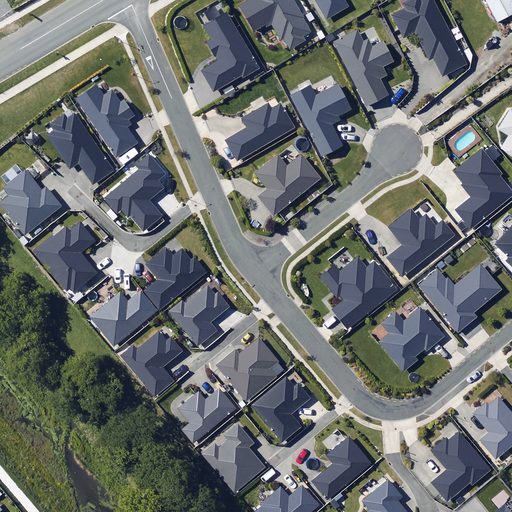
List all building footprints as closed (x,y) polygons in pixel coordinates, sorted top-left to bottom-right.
[(246,0),(247,2),(251,0),(266,27),(272,24),(286,51),(311,37),(290,0),(246,0)] [(315,0),(326,20),(347,9),(341,0),(315,0)] [(443,78),(465,67),(429,0),(423,0),(418,3),(416,0),(411,0),(403,5),(405,10),(392,17),(404,40),(416,34),(430,62),(434,60),(443,78)] [(511,14),(511,0),(481,0),(496,24),(511,14)] [(201,70),(214,93),(241,77),(243,80),(258,71),(226,15),(204,27),(214,46),(210,49),(216,61),(201,70)] [(362,43),(356,32),(333,43),(366,107),(386,97),(378,81),(385,77),(381,68),(392,63),(382,43),(370,49),(366,41),(362,43)] [(131,125),(129,122),(134,118),(122,101),(119,103),(111,92),(103,97),(95,86),(75,100),(117,160),(138,146),(126,128),(131,125)] [(348,112),(335,86),(315,97),(309,86),(291,96),(322,157),(341,147),(330,126),(339,121),(337,117),(348,112)] [(270,111),(267,105),(242,119),(247,129),(226,141),(237,161),(293,129),(279,105),(270,111)] [(511,108),(497,129),(507,136),(500,149),(511,156),(511,108)] [(65,120),(63,116),(50,125),(55,131),(48,136),(72,170),(79,165),(94,186),(113,173),(73,115),(65,120)] [(480,151),(453,172),(463,184),(461,186),(471,198),(455,210),(469,228),(511,195),(497,176),(499,175),(480,151)] [(320,179),(302,155),(285,168),(277,156),(253,174),(266,191),(259,197),(273,216),(320,179)] [(166,176),(149,156),(135,167),(138,170),(105,198),(119,215),(125,211),(144,232),(161,217),(148,202),(163,190),(158,183),(166,176)] [(60,207),(43,186),(38,189),(24,172),(3,189),(9,196),(0,202),(0,204),(25,236),(60,207)] [(417,221),(410,211),(388,227),(402,245),(387,257),(401,277),(453,237),(441,222),(433,227),(424,216),(417,221)] [(94,243),(76,220),(55,237),(53,235),(35,251),(71,295),(96,275),(80,255),(94,243)] [(511,226),(495,244),(507,257),(506,258),(511,263),(511,226)] [(189,260),(181,250),(172,257),(165,249),(146,264),(159,280),(146,290),(160,308),(205,274),(193,258),(189,260)] [(365,269),(356,259),(338,273),(333,266),(320,276),(340,302),(331,309),(345,328),(393,290),(372,263),(365,269)] [(500,290),(478,264),(450,286),(437,270),(418,286),(457,333),(475,318),(472,313),(500,290)] [(229,308),(216,293),(212,296),(206,288),(184,306),(182,303),(170,312),(198,346),(216,332),(209,324),(229,308)] [(157,312),(140,292),(127,303),(119,294),(91,317),(115,346),(157,312)] [(424,349),(426,352),(443,338),(419,309),(402,323),(394,313),(381,324),(389,333),(379,342),(404,372),(417,361),(414,358),(424,349)] [(183,351),(171,337),(165,342),(156,331),(135,348),(133,346),(121,355),(155,396),(172,382),(162,369),(183,351)] [(277,363),(258,339),(242,352),(237,347),(216,364),(246,401),(275,377),(269,370),(277,363)] [(294,389),(284,378),(252,405),(283,441),(299,427),(288,414),(307,398),(297,386),(294,389)] [(235,408),(218,389),(205,400),(198,392),(178,409),(188,421),(181,428),(193,443),(235,408)] [(511,415),(499,400),(489,407),(485,402),(472,413),(488,433),(480,440),(495,459),(511,444),(511,415)] [(202,454),(234,492),(263,467),(247,448),(253,443),(237,425),(224,436),(228,440),(218,449),(214,444),(202,454)] [(431,482),(446,500),(467,483),(469,485),(487,470),(457,433),(447,440),(445,438),(430,450),(446,470),(431,482)] [(369,464),(347,438),(326,456),(332,464),(312,481),(327,499),(369,464)] [(401,498),(387,480),(362,500),(369,510),(366,511),(404,511),(396,502),(401,498)] [(260,506),(253,511),(310,511),(317,506),(300,486),(289,496),(280,486),(259,505),(260,506)]
